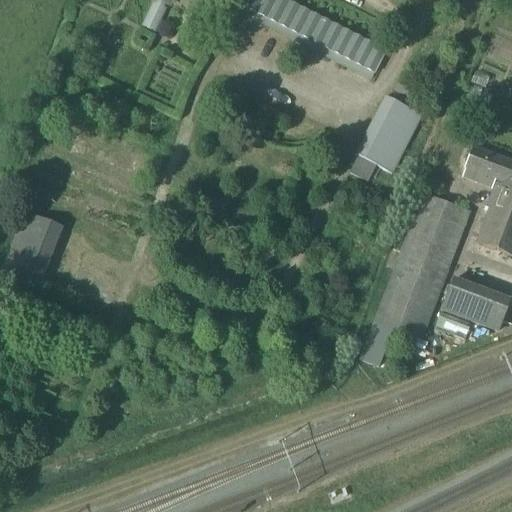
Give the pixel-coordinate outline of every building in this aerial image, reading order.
[(373,76),(384,54),(384,53),(281,0),(249,0),(244,10),(373,76)] [(84,67),(80,74),(78,78),(94,86),(100,74),(84,67)] [(415,95),(397,85),(389,103),(383,99),(354,157),(358,159),(349,176),(367,185),(370,178),(371,179),(369,184),(372,185),(380,171),(392,177),(420,119),(412,114),(416,104),(412,103),(415,95)] [(485,208),(488,209),(474,246),(511,260),(511,165),(472,150),(461,180),(491,191),(485,208)] [(392,271),(372,324),(358,363),(378,371),(389,339),(398,343),(401,335),(421,342),(470,214),(421,195),(392,271)] [(23,215),(2,268),(40,283),(61,230),(23,215)] [(510,301),(452,279),(439,314),(497,335),(510,301)]
